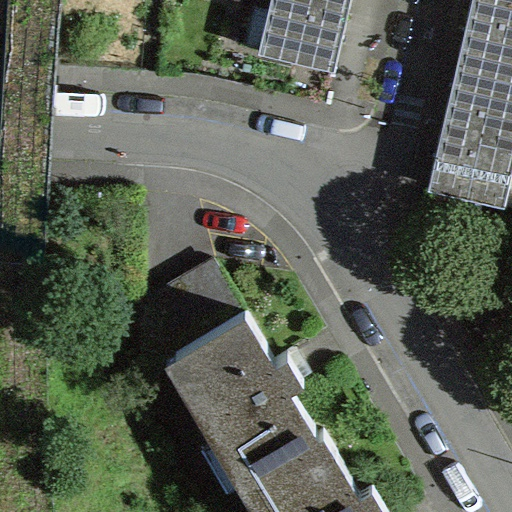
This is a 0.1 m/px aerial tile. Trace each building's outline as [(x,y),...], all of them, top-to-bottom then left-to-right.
[(358,6),(338,0),(275,0),(265,46),(343,69),(358,6)] [(511,0),(481,0),(469,54),(511,65),(511,0)] [(511,65),(469,54),(454,117),(511,132),(511,65)] [(511,132),(454,117),(440,180),(511,199),(511,132)] [(176,346),(249,471),(255,467),(319,430),(318,428),(290,381),(303,374),(294,358),(287,347),(275,354),(215,257),(138,303),(140,367),(176,346)] [(379,490),(372,479),(359,486),(323,425),(318,428),(319,430),(255,467),(281,511),(376,511),(388,505),(379,490)]
